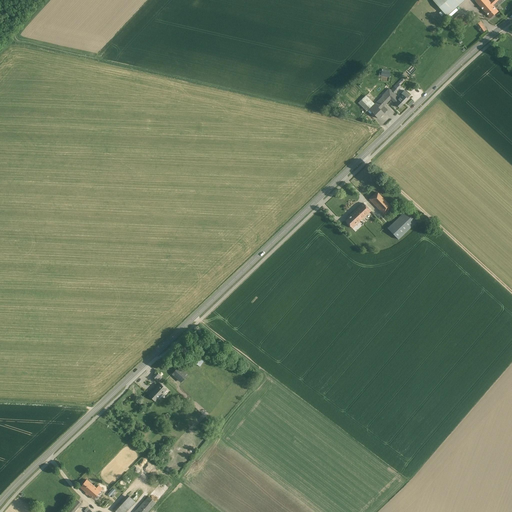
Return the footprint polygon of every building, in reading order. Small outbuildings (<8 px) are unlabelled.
[(465,0),(433,0),(447,16),(465,0)] [(488,0),(475,0),(491,18),(498,12),(493,6),(497,2),(499,0),(492,0),(490,2),(489,0),(488,0)] [(454,20),(457,24),(459,22),(463,27),(468,23),(463,18),(464,18),(460,14),(454,20)] [(482,33),(487,30),(478,17),(473,21),(476,25),(482,33)] [(379,72),(379,76),(389,78),(390,71),(382,70),(382,72),(379,72)] [(401,79),(391,90),(394,93),(401,86),(400,85),(404,81),(401,79)] [(400,107),(402,105),(395,98),(397,96),(394,93),(391,90),(390,90),(389,88),(383,94),(383,95),(377,101),(378,101),(375,104),(365,96),(358,103),(367,111),(369,109),(378,118),(387,109),(383,106),(390,99),(392,101),(400,107)] [(397,100),(395,98),(402,105),(407,99),(402,94),(397,100)] [(377,192),(369,199),(384,215),(385,215),(390,211),(389,210),(391,208),(377,192)] [(362,203),(353,212),(357,216),(356,218),(360,221),(370,211),(362,203)] [(398,239),(416,222),(405,210),(387,228),(398,239)] [(357,216),(353,212),(349,215),(350,216),(345,221),(352,228),(360,221),(356,218),(357,216)] [(198,358),(195,363),(199,366),(203,361),(198,358)] [(178,367),(171,374),(181,383),(188,375),(178,367)] [(157,371),(152,376),(158,382),(162,377),(157,371)] [(149,395),(155,401),(158,398),(158,399),(162,394),(164,396),(168,391),(159,383),(149,395)] [(93,499),(100,491),(87,480),(80,487),(93,499)] [(113,509),(116,511),(125,511),(135,502),(127,494),(113,509)] [(147,511),(156,503),(148,496),(134,511),(147,511)] [(63,511),(74,511),(81,503),(75,498),(63,511)]
